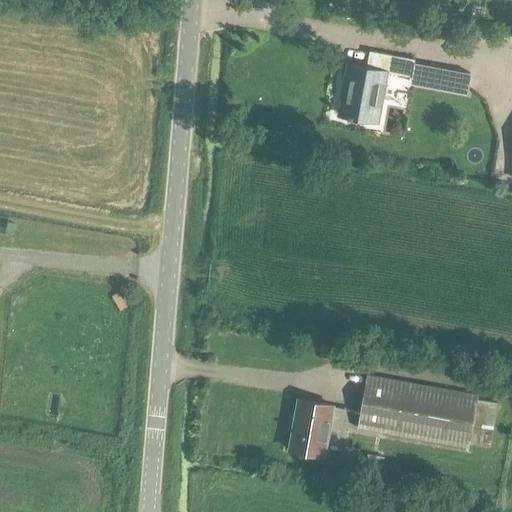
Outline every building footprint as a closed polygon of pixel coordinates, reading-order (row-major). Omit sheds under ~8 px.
[(341,115),(378,122),(388,72),(411,77),(413,77),(416,64),(416,59),(377,52),(374,69),(350,65),(341,115)] [(411,77),(410,83),(469,94),(472,74),(416,64),(413,77),(411,77)] [(446,164),(450,177),(459,174),(455,162),(446,164)] [(367,374),(358,428),(469,447),(470,443),(490,446),(498,403),(477,399),(478,394),(367,374)] [(299,399),(291,449),(324,455),(333,405),(299,399)]
